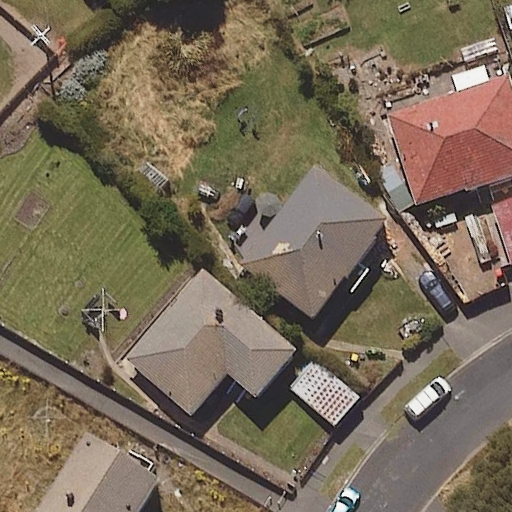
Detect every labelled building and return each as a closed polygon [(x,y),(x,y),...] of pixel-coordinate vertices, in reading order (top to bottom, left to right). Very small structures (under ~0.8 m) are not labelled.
[(511,180),(511,92),(508,79),(384,116),(413,211),(511,180)] [(387,228),(312,171),(238,268),(313,325),(387,228)] [(511,267),(511,203),(491,210),(509,269),(511,267)] [(511,289),(485,218),(442,234),(469,305),(511,289)] [(295,358),(200,274),(122,362),(189,421),(225,380),(254,405),(295,358)] [(359,401),(326,372),(301,400),(334,429),(359,401)] [(143,511),(159,489),(85,441),(39,511),(143,511)]
